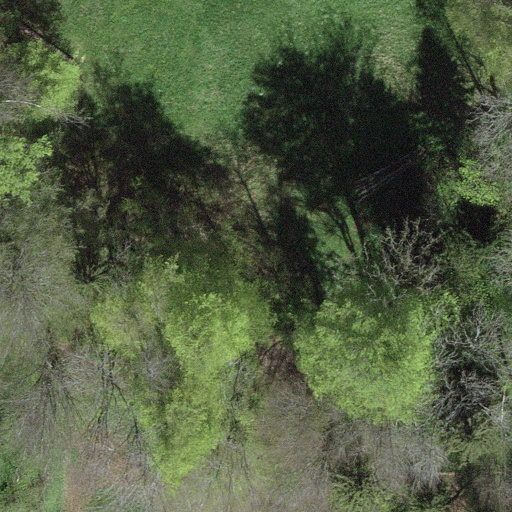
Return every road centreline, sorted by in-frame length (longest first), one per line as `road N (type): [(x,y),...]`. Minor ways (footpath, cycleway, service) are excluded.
road 1 (track): [(445,511),(404,488),(144,401),(48,338),(0,288)]
road 2 (track): [(188,164),(196,239),(218,304),(351,471)]
